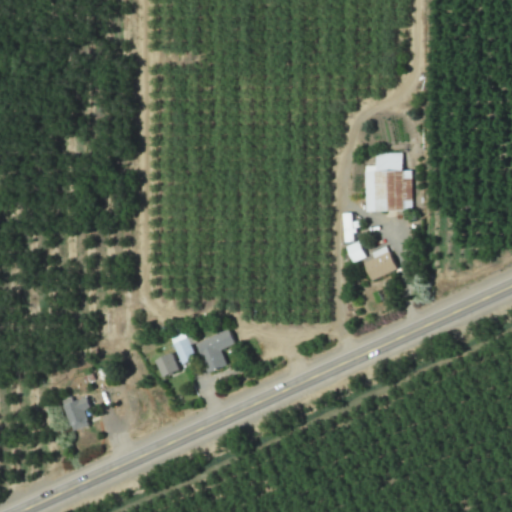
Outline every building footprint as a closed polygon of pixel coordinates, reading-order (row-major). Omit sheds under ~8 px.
[(364,166),(364,211),(402,211),(402,198),(410,198),(410,171),(401,171),(401,153),(375,153),(375,166),(364,166)] [(371,252),(373,258),(362,262),(370,280),(395,270),(386,246),(371,252)] [(194,344),(206,372),(226,364),(220,350),(233,344),(227,329),(194,344)] [(169,337),(179,364),(193,359),(183,332),(169,337)] [(177,369),(170,353),(154,360),(161,377),(177,369)] [(83,411),(89,409),(85,397),(62,404),(71,430),(88,425),(83,411)]
